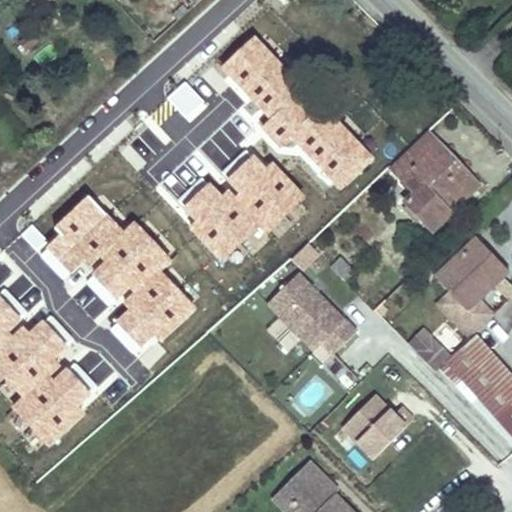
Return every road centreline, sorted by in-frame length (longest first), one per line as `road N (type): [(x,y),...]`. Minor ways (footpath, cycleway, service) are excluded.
road 1 (unknown): [(319,273),(511,472)]
road 2 (tertiary): [(511,122),(385,0)]
